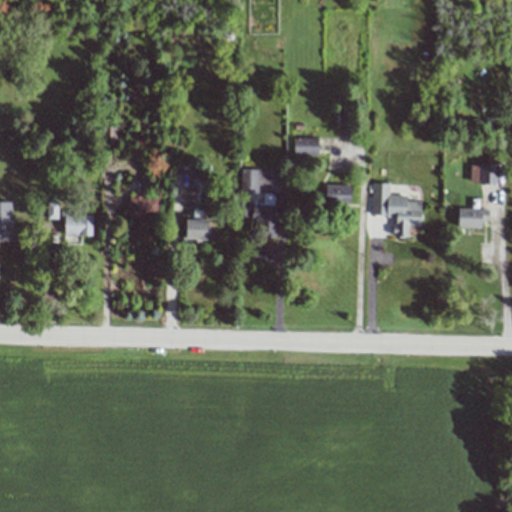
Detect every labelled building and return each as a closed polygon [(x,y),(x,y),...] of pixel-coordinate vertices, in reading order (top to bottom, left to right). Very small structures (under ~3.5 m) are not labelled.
[(317,138),(293,138),(293,156),(317,156),(317,138)] [(496,183),(496,164),(469,164),(469,183),(496,183)] [(258,169),(240,169),(239,192),(257,192),(258,169)] [(370,216),(393,216),(393,236),(407,236),(407,226),(419,226),(420,202),(405,201),(405,195),(388,195),(388,183),(371,183),(370,216)] [(349,203),(349,185),(325,184),(324,203),(349,203)] [(127,197),(128,217),(159,216),(158,196),(127,197)] [(0,241),(11,241),(11,202),(0,201),(0,241)] [(46,219),(57,219),(57,203),(46,203),(46,219)] [(275,238),(274,205),(241,205),(242,217),(250,217),(250,224),(258,223),(258,238),(275,238)] [(487,220),(487,209),(457,209),(456,227),(480,228),(480,220),(487,220)] [(91,236),(91,214),(62,213),(62,235),(91,236)] [(184,242),(199,242),(199,240),(214,240),(215,229),(207,229),(208,220),(185,219),(184,242)]
